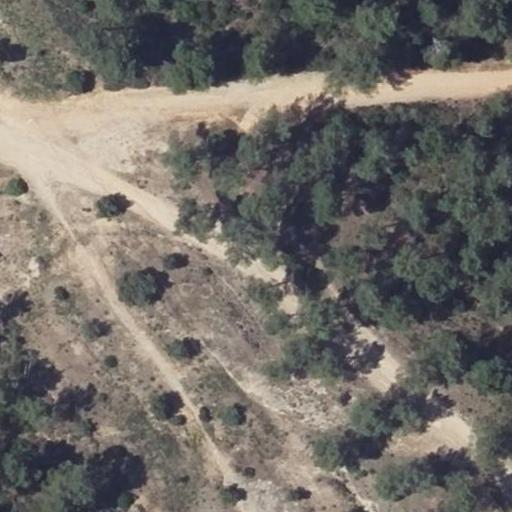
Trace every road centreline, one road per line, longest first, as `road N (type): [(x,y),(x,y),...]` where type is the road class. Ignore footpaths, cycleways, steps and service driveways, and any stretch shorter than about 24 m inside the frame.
road 1 (track): [(0,120),(17,119),(355,344),(511,500)]
road 2 (track): [(17,119),(511,85)]
